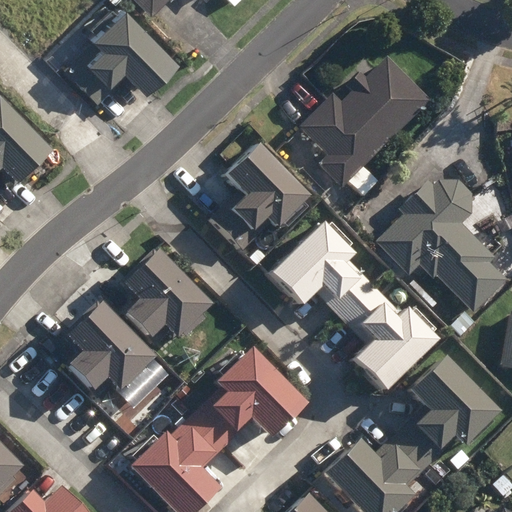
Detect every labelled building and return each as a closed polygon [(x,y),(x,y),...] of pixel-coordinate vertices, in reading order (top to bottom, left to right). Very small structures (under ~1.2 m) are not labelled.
[(126,0),(144,17),(160,0),(195,0),(197,2),(198,0),(126,0)] [(178,54),(125,1),(117,8),(113,4),(93,23),(97,28),(90,35),(94,38),(67,64),(99,96),(129,66),(147,84),(178,54)] [(310,168),(334,192),(421,104),(377,61),(356,81),(350,75),(336,89),(342,96),(333,106),(323,97),(290,131),(318,158),(310,168)] [(53,146),(0,91),(0,166),(2,164),(18,180),(53,146)] [(310,192),(260,140),(228,171),(242,185),(213,213),(244,245),(274,216),(280,222),(310,192)] [(428,280),(464,316),(498,283),(482,266),(487,261),(454,227),(464,217),(464,198),(451,184),(428,184),(424,189),(419,183),(389,212),(394,218),(366,246),(400,280),(411,269),(425,283),(428,280)] [(356,249),(324,217),(273,268),(305,300),(315,290),(368,344),(358,354),(389,385),(440,335),(409,304),(400,312),(347,258),(356,249)] [(487,226),(494,238),(510,229),(503,217),(487,226)] [(213,299),(160,245),(125,279),(142,296),(131,307),(154,330),(165,320),(178,333),(213,299)] [(156,351),(103,298),(69,331),(86,348),(74,359),(97,382),(108,371),(121,385),(156,351)] [(492,370),(511,373),(511,316),(501,315),(492,370)] [(446,332),(455,340),(463,333),(455,324),(446,332)] [(166,428),(130,462),(178,511),(189,511),(220,483),(201,462),(253,412),(273,432),(307,398),(254,343),(218,377),(224,383),(172,434),(166,428)] [(327,470),(367,511),(393,511),(415,491),(404,480),(456,429),(467,440),(501,407),(447,353),(413,386),(428,401),(376,451),(362,436),(327,470)] [(0,485),(24,462),(0,437),(0,485)] [(499,477),(510,489),(511,486),(511,466),(499,477)] [(484,488),(495,501),(506,491),(495,478),(484,488)] [(91,511),(62,482),(45,499),(32,486),(5,511),(91,511)] [(331,511),(309,489),(285,511),(331,511)]
